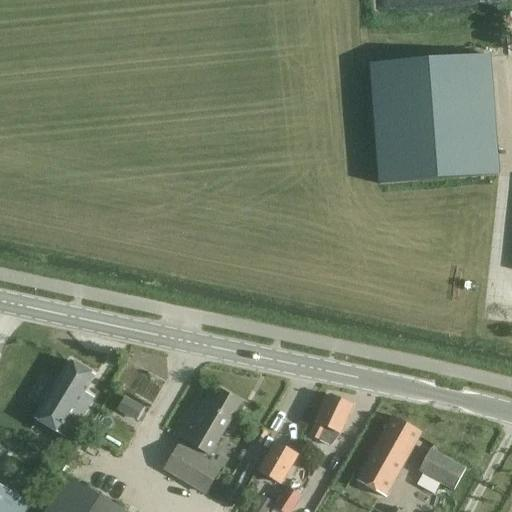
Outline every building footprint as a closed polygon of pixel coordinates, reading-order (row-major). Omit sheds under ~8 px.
[(491,56),(369,66),(379,186),(500,177),(491,56)] [(70,362),(60,379),(36,418),(70,439),(91,403),(86,400),(88,396),(85,394),(95,377),(70,362)] [(194,413),(184,430),(179,439),(182,440),(164,470),(207,495),(222,469),(207,460),(209,456),(210,456),(241,404),(221,392),(204,419),(194,413)] [(341,435),(345,426),(354,407),(330,396),(317,424),(317,423),(310,437),(317,440),(332,447),(341,435)] [(124,397),(114,417),(136,427),(146,407),(124,397)] [(384,435),(357,482),(385,499),(405,464),(419,438),(422,434),(393,418),(384,435)] [(281,486),(288,474),(298,457),(276,444),(259,473),(281,486)] [(430,451),(421,468),(419,471),(455,490),(466,470),(430,451)] [(124,511),(68,478),(47,511),(124,511)] [(0,511),(27,511),(31,507),(0,487),(0,511)] [(275,508),(281,511),(293,511),(303,498),(288,488),(275,508)] [(269,511),(275,503),(263,495),(252,511),(269,511)]
